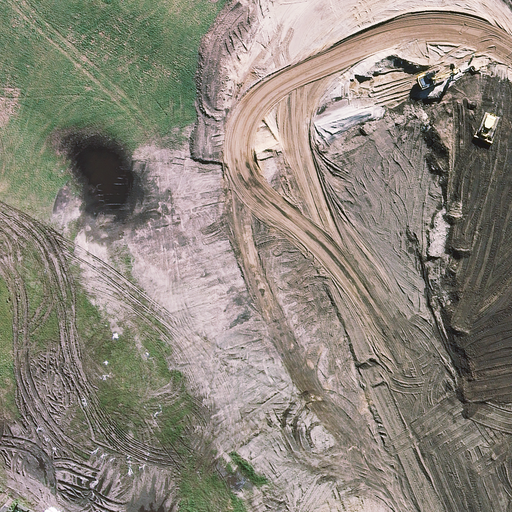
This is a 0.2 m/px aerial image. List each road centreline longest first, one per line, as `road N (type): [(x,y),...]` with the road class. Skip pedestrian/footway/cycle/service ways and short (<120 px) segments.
road 1 (unknown): [(510,0),(0,211)]
road 2 (unknown): [(0,154),(371,0)]
